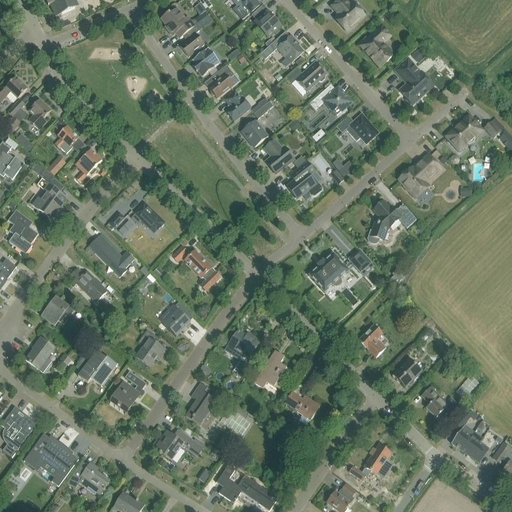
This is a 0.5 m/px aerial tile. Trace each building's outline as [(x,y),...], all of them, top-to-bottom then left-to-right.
[(47,0),(46,1),(48,7),(51,6),(57,18),(78,8),(74,0),(47,0)] [(213,7),(206,0),(198,0),(207,11),(213,7)] [(230,0),(236,7),(232,11),(242,22),(250,15),(260,6),(255,0),(230,0)] [(344,0),(339,0),(332,7),(339,15),(335,19),(346,32),(347,30),(349,32),(356,26),(355,24),(364,16),(353,3),(349,6),(344,0)] [(277,31),(281,28),(268,13),(269,12),(263,6),(252,16),(257,22),(255,24),(268,39),(274,33),(276,35),(279,33),(277,31)] [(186,35),(195,28),(190,22),(187,19),(185,20),(177,11),(176,11),(175,10),(161,21),(170,31),(168,32),(173,37),(176,35),(180,40),(186,35)] [(207,12),(196,20),(199,24),(209,17),(210,16),(207,12)] [(209,17),(199,24),(203,29),(212,21),(209,17)] [(245,36),(250,30),(246,26),(241,32),(245,36)] [(199,32),(195,27),(195,28),(186,35),(190,40),(180,47),(189,58),(204,46),(195,35),(199,32)] [(382,27),(368,39),(373,44),(364,52),(379,69),(393,57),(382,45),(391,37),(382,27)] [(295,43),(296,42),(291,37),(277,50),(285,59),(287,58),(292,64),(304,53),(295,43)] [(231,38),(225,41),(229,49),(235,47),(231,38)] [(260,56),(265,61),(275,52),(270,47),(260,56)] [(196,66),(193,69),(196,73),(197,72),(202,78),(220,64),(209,50),(206,52),(205,52),(193,61),(196,66)] [(236,51),(227,58),(231,62),(240,55),(236,51)] [(241,55),(236,59),(241,65),(246,61),(241,55)] [(433,87),(427,80),(421,73),(420,74),(408,60),(395,72),(407,85),(400,92),(406,99),(405,101),(409,105),(411,105),(412,106),(433,87)] [(438,71),(454,87),(464,76),(448,61),(438,71)] [(297,69),(286,79),(292,85),(296,81),(307,93),(319,82),(321,83),(325,80),(325,77),(326,76),(315,64),(302,75),(297,69)] [(218,81),(208,89),(211,92),(211,93),(211,95),(213,97),(215,97),(217,100),(234,86),(229,80),(234,76),(226,66),(215,76),(218,81)] [(277,81),(281,86),(286,81),(283,77),(277,81)] [(1,93),(0,94),(0,101),(2,103),(7,98),(12,103),(13,103),(17,99),(18,100),(27,90),(15,78),(2,93),(1,93)] [(331,86),(309,105),(315,112),(315,111),(324,103),(337,117),(351,104),(342,93),(339,95),(331,86)] [(235,92),(224,101),(230,108),(226,112),(234,123),(251,110),(242,99),(241,99),(235,92)] [(264,99),(257,105),(261,109),(268,104),(264,99)] [(13,118),(20,110),(24,106),(19,101),(8,113),(12,117),(13,117),(13,118)] [(39,101),(29,112),(33,117),(29,122),(39,131),(47,123),(44,120),(51,112),(39,101)] [(261,109),(253,115),(258,120),(267,113),(273,108),(269,102),(268,104),(261,109)] [(26,115),(20,110),(13,118),(14,118),(3,132),(9,137),(20,125),(18,123),(26,115)] [(277,112),(263,122),(273,135),(289,123),(281,113),(279,115),(277,112)] [(349,117),(337,128),(342,134),(345,131),(356,143),(361,139),(366,145),(378,134),(362,116),(354,123),(349,117)] [(474,139),(482,132),(469,118),(447,138),(459,152),(467,145),(469,145),(471,145),(472,144),(474,142),(474,141),(474,139)] [(496,119),(490,124),(485,129),(494,139),(505,129),(496,119)] [(255,122),(241,133),(254,149),(268,138),(255,122)] [(298,135),(304,129),(298,123),(292,128),(298,135)] [(71,147),(79,139),(67,128),(58,137),(61,140),(55,146),(60,150),(61,149),(67,155),(73,149),(71,147)] [(275,142),(265,150),(269,155),(270,154),(273,157),(266,163),(276,176),(294,161),(284,148),(282,150),(275,142)] [(7,155),(12,149),(3,143),(0,146),(0,175),(4,178),(6,175),(13,181),(25,165),(16,158),(14,160),(7,155)] [(91,151),(75,166),(83,174),(76,180),(80,184),(89,175),(92,177),(97,172),(95,169),(102,162),(91,151)] [(402,177),(399,180),(404,186),(404,188),(408,192),(409,192),(416,199),(429,188),(424,183),(440,169),(428,157),(413,171),(412,169),(408,172),(408,171),(405,171),(402,175),(401,177),(402,177)] [(59,159),(48,171),(54,177),(65,165),(59,159)] [(295,179),(295,181),(287,187),(297,200),(308,192),(312,196),(314,197),(321,191),(322,189),(317,183),(315,185),(310,177),(315,173),(307,163),(290,176),(291,177),(293,175),(296,179),(295,179)] [(355,166),(343,174),(347,181),(359,172),(355,166)] [(344,181),(339,175),(336,171),(330,176),(338,186),(344,181)] [(54,178),(46,172),(42,177),(50,184),(54,178)] [(42,180),(37,187),(47,193),(42,200),(38,197),(31,206),(52,221),(63,205),(58,201),(62,195),(42,180)] [(475,200),(475,190),(464,191),(464,200),(475,200)] [(13,210),(16,206),(11,202),(8,207),(13,210)] [(370,231),(367,240),(368,243),(371,244),(373,245),(376,245),(378,243),(379,240),(384,242),(384,241),(382,241),(385,233),(389,229),(389,230),(399,221),(407,230),(416,221),(403,206),(395,213),(391,208),(390,209),(383,202),(373,212),(379,219),(375,222),(372,232),(370,231)] [(145,204),(134,215),(154,234),(165,224),(145,204)] [(119,214),(109,224),(114,230),(125,219),(119,214)] [(14,236),(9,243),(26,256),(32,247),(31,246),(38,235),(15,218),(11,224),(16,228),(12,234),(14,236)] [(101,236),(89,248),(120,279),(128,271),(126,269),(135,261),(127,253),(122,259),(101,236)] [(182,248),(173,258),(178,263),(183,258),(186,261),(185,262),(202,279),(202,278),(206,282),(201,287),(206,292),(220,279),(215,273),(214,274),(210,270),(211,270),(195,253),(190,257),(187,254),(187,253),(182,248)] [(359,251),(349,260),(360,273),(371,264),(359,251)] [(339,280),(348,272),(333,255),(324,264),(322,262),(317,266),(319,268),(310,277),(324,293),(333,285),(335,287),(337,288),(339,287),(340,285),(341,283),(341,281),(339,280)] [(0,289),(16,269),(6,261),(2,265),(0,263),(0,289)] [(153,274),(160,280),(165,275),(158,268),(153,274)] [(107,293),(87,273),(84,277),(78,271),(69,280),(75,286),(77,285),(96,304),(107,293)] [(63,326),(74,312),(56,298),(42,318),(55,327),(58,322),(63,326)] [(174,307),(160,321),(176,337),(190,323),(174,307)] [(374,326),(358,342),(376,359),(386,349),(377,341),(383,335),(374,326)] [(158,362),(166,351),(156,344),(159,340),(147,331),(138,343),(144,347),(136,359),(149,368),(155,360),(158,362)] [(238,332),(229,346),(227,349),(225,352),(240,362),(234,372),(238,375),(239,374),(245,378),(256,362),(249,358),(257,345),(259,342),(248,334),(246,337),(238,332)] [(46,360),(54,349),(41,339),(36,346),(37,347),(26,361),(43,374),(51,363),(46,360)] [(97,352),(78,377),(88,385),(91,380),(100,388),(117,366),(107,358),(106,359),(97,352)] [(277,392),(290,373),(280,366),(284,359),(275,353),(266,366),(253,385),(263,391),(267,385),(277,392)] [(64,357),(57,367),(63,372),(71,361),(64,357)] [(409,360),(393,376),(405,389),(421,372),(409,360)] [(137,387),(133,393),(123,386),(125,384),(124,384),(112,401),(127,412),(147,385),(129,373),(125,379),(137,387)] [(467,403),(482,386),(474,379),(459,395),(467,403)] [(213,393),(201,385),(191,398),(197,402),(186,418),(200,428),(201,427),(207,431),(215,418),(209,414),(217,403),(210,398),(213,393)] [(301,387),(297,393),(306,398),(309,391),(301,387)] [(431,388),(427,391),(421,397),(430,406),(426,409),(436,419),(443,412),(448,417),(458,407),(451,399),(446,404),(439,397),(431,388)] [(292,394),(285,405),(302,417),(299,422),(306,427),(310,421),(310,422),(320,407),(308,399),(305,403),(292,394)] [(232,403),(229,407),(246,419),(249,415),(232,403)] [(15,409),(15,408),(1,427),(5,430),(4,432),(3,434),(3,437),(3,439),(4,441),(5,443),(7,445),(3,452),(12,459),(37,425),(30,420),(27,423),(13,412),(15,409)] [(241,436),(250,424),(229,409),(220,422),(241,436)] [(460,451),(474,433),(464,426),(451,445),(460,451)] [(171,461),(180,449),(183,451),(187,450),(197,458),(199,454),(200,455),(204,448),(195,442),(179,430),(174,437),(167,432),(162,440),(165,442),(158,451),(160,453),(159,454),(161,455),(162,455),(171,461)] [(470,456),(480,443),(482,439),(474,433),(460,451),(467,456),(468,454),(470,456)] [(72,457),(73,454),(51,437),(49,439),(44,435),(24,462),(38,473),(46,463),(60,473),(52,483),(59,488),(78,461),(72,457)] [(478,464),(489,450),(480,444),(483,440),(482,439),(480,443),(470,456),(472,457),(471,459),(478,464)] [(196,440),(195,442),(204,448),(206,446),(196,440)] [(511,454),(509,453),(510,451),(502,445),(492,459),(501,465),(501,464),(506,467),(503,473),(511,479),(511,454)] [(362,474),(353,468),(349,474),(362,482),(365,477),(367,478),(371,472),(377,476),(381,469),(385,472),(387,471),(390,467),(389,465),(385,463),(391,454),(379,447),(375,453),(372,451),(370,455),(372,456),(365,468),(362,474)] [(226,456),(222,461),(227,465),(231,460),(226,456)] [(97,470),(90,465),(80,480),(81,481),(79,484),(95,496),(97,492),(101,495),(105,490),(104,490),(109,483),(95,473),(97,470)] [(228,466),(217,482),(224,487),(219,494),(233,505),(236,501),(236,502),(237,500),(243,491),(260,503),(258,505),(268,511),(269,511),(278,500),(244,477),(237,487),(229,481),(236,471),(228,466)] [(6,484),(1,491),(7,495),(12,488),(6,484)] [(335,493),(327,504),(337,511),(344,511),(347,508),(348,509),(349,507),(348,507),(350,504),(354,499),(352,498),(355,494),(345,486),(341,491),(342,492),(339,496),(335,493)] [(122,494),(113,509),(118,511),(141,511),(145,506),(138,502),(138,501),(137,500),(136,503),(122,494)]
